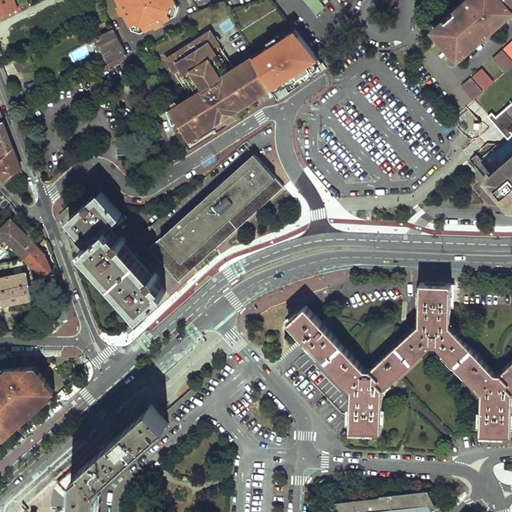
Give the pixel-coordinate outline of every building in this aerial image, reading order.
[(0,0),(0,23),(29,8),(27,2),(17,5),(14,0),(0,0)] [(139,26),(142,32),(173,17),(169,10),(177,6),(174,0),(117,0),(132,29),(139,26)] [(318,0),(303,0),(315,16),(325,9),(318,0)] [(511,0),(464,0),(430,31),(437,38),(453,56),(459,63),(511,15),(511,0)] [(211,29),(166,58),(192,98),(183,103),(181,101),(170,108),(168,109),(177,127),(187,144),(202,135),(201,131),(232,112),(255,97),(270,88),(254,59),(236,70),(211,29)] [(127,56),(114,30),(98,38),(105,52),(116,47),(117,51),(107,56),(108,61),(105,62),(107,66),(127,56)] [(270,88),(317,58),(293,30),(253,58),(254,59),(270,88)] [(511,41),(492,59),(505,73),(511,67),(511,41)] [(87,47),(70,51),(72,61),(89,58),(87,47)] [(13,61),(18,72),(32,66),(26,55),(13,61)] [(460,86),(473,101),(495,82),(482,67),(460,86)] [(272,91),(270,88),(255,97),(257,100),(272,91)] [(18,111),(29,105),(27,98),(15,104),(18,111)] [(498,127),(506,136),(511,131),(511,129),(509,127),(511,124),(511,98),(495,114),(491,109),(486,114),(498,127)] [(0,112),(0,159),(13,147),(0,112)] [(234,115),(232,112),(201,131),(202,135),(228,119),(234,115)] [(101,191),(69,221),(87,242),(85,244),(87,247),(85,249),(141,313),(166,290),(169,288),(194,266),(215,247),(284,187),(244,143),(130,240),(113,222),(121,214),(101,191)] [(187,144),(179,149),(182,154),(190,149),(187,144)] [(0,159),(0,174),(5,180),(20,167),(13,147),(0,159)] [(492,169),(478,153),(471,159),(485,175),(492,169)] [(511,156),(490,176),(496,183),(494,185),(503,194),(504,193),(511,202),(511,156)] [(25,257),(38,247),(12,221),(0,233),(1,234),(7,239),(25,257)] [(25,257),(45,277),(54,269),(46,257),(47,255),(38,247),(25,257)] [(0,293),(3,304),(3,305),(34,298),(27,270),(0,276),(0,293)] [(453,326),(454,283),(421,282),(420,324),(371,368),(367,368),(308,306),(289,323),(351,390),(350,431),(382,433),(383,391),(432,347),(436,347),(481,394),(479,436),(511,437),(511,425),(511,362),(502,372),(496,372),(453,326)] [(7,318),(35,311),(33,302),(5,309),(7,318)] [(20,318),(5,318),(5,321),(8,331),(20,331),(20,318)] [(0,406),(0,408),(3,412),(3,420),(0,420),(0,432),(6,432),(52,389),(32,366),(27,366),(27,371),(19,371),(19,366),(0,366),(0,406)] [(100,511),(101,505),(102,487),(114,475),(145,447),(168,426),(151,405),(135,420),(120,433),(118,430),(58,484),(57,504),(56,511),(100,511)] [(380,501),(340,506),(340,511),(432,511),(431,510),(438,506),(428,492),(380,497),(380,501)]
